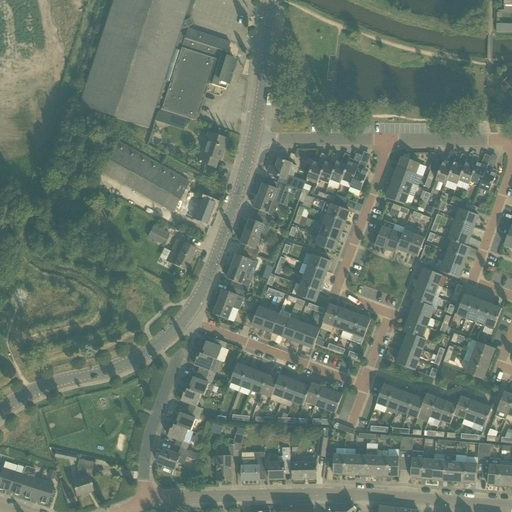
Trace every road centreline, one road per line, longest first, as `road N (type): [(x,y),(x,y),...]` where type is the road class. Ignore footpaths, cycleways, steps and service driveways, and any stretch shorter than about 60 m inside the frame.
road 1 (residential): [(511,507),(322,495),(132,506)]
road 2 (residential): [(364,386),(389,313),(336,294),(389,141)]
road 3 (secondary): [(7,403),(128,363),(185,316)]
road 4 (residential): [(364,386),(185,316)]
road 5 (secondary): [(185,316),(201,294),(253,138)]
road 6 (residential): [(132,506),(172,366),(194,338)]
road 7 (residential): [(511,295),(479,284),(476,267),(511,158)]
road 8 (secondary): [(253,138),(273,0)]
road 9 (residential): [(253,138),(389,141)]
road 10 (residential): [(389,141),(511,141)]
